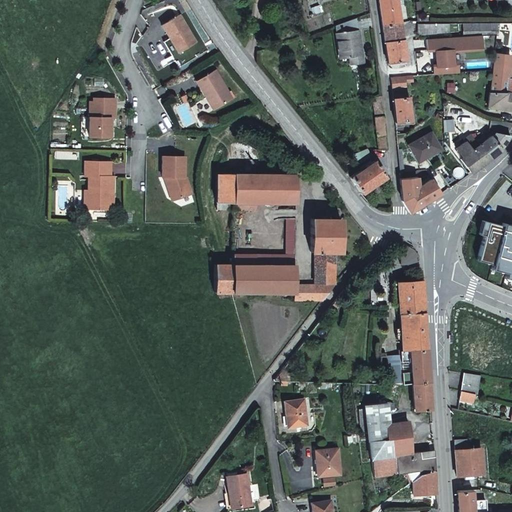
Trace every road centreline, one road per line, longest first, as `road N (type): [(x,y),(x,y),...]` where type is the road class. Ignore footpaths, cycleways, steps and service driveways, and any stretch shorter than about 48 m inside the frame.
road 1 (unclassified): [(385,224),(381,241),(346,272),(264,392),(162,511)]
road 2 (tertiary): [(385,224),(357,208),(199,0)]
road 3 (tertiary): [(441,270),(436,343),(446,511)]
road 4 (residential): [(400,228),(373,0)]
road 5 (residential): [(134,0),(122,54),(142,93),(135,168)]
road 6 (unknown): [(264,392),(285,511)]
